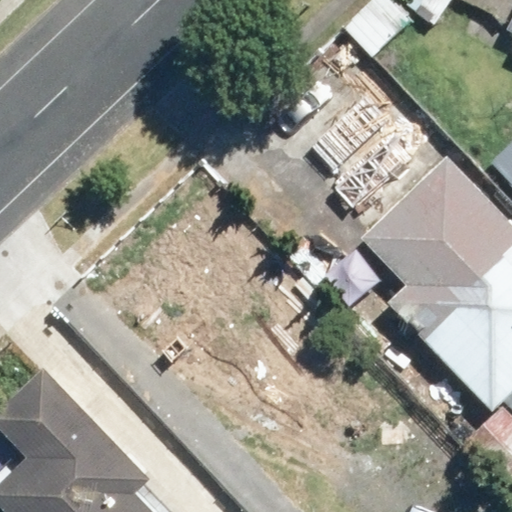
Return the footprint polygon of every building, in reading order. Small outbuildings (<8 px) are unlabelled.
[(511,147),(494,165),(511,183),(511,147)] [(347,248),(490,405),(511,385),(511,215),(454,152),(347,248)] [(445,511),(474,488),(356,351),(294,404),(345,463),(300,502),(308,511),(445,511)] [(0,480),(0,499),(12,511),(166,511),(141,486),(151,475),(44,367),(0,410),(0,423),(28,453),(0,480)] [(511,410),(509,408),(465,452),(511,499),(511,410)]
